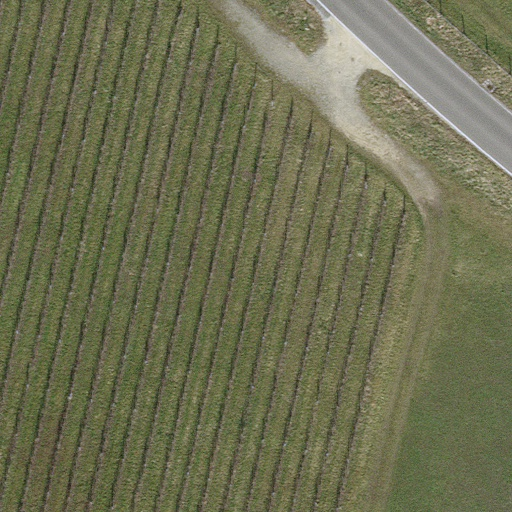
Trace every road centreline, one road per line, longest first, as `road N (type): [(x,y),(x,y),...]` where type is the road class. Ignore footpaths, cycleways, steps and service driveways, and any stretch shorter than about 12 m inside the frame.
road 1 (track): [(318,82),(429,193),(356,511)]
road 2 (tertiary): [(511,141),(353,0)]
road 3 (track): [(373,19),(318,82),(233,0)]
